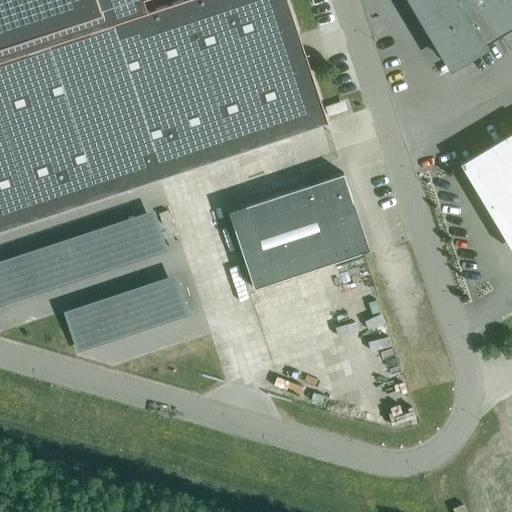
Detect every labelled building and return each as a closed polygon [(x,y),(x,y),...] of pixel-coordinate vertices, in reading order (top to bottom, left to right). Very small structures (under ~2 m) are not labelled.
[(0,0),(0,230),(328,122),(287,0),(179,0),(147,11),(143,0),(0,0)] [(511,0),(412,0),(453,68),(454,67),(452,64),(486,44),(486,43),(511,27),(511,0)] [(511,139),(470,165),(486,192),(483,194),(496,216),(500,214),(511,234),(511,139)] [(254,287),(369,249),(343,172),(228,210),(254,287)] [(155,204),(0,259),(0,309),(171,248),(155,204)] [(177,270),(63,305),(77,349),(191,314),(177,270)] [(466,511),(463,503),(453,507),(454,511),(466,511)]
